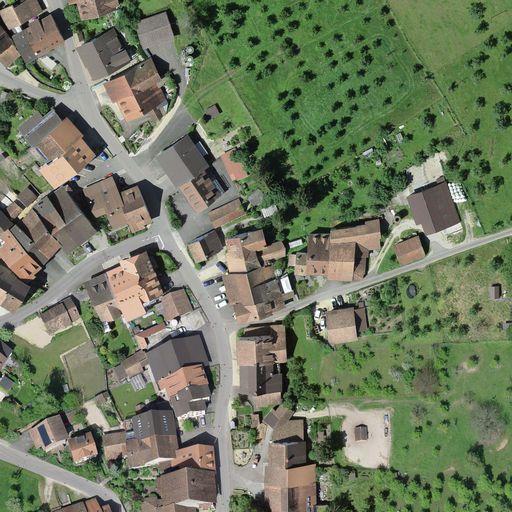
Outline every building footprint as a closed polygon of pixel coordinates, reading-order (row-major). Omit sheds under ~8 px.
[(16,4),(2,11),(11,29),(44,13),(37,0),(30,0),(17,7),(16,4)] [(83,0),(77,2),(82,21),(117,11),(116,6),(120,6),(118,0),(83,0)] [(168,14),(139,23),(146,47),(175,38),(168,14)] [(53,16),(15,35),(29,61),(67,42),(53,16)] [(0,22),(0,53),(0,54),(11,46),(14,44),(0,22)] [(107,84),(134,71),(114,30),(79,47),(99,88),(107,84)] [(11,46),(0,54),(8,65),(19,58),(11,46)] [(134,71),(107,84),(116,103),(121,100),(158,82),(162,80),(153,61),(134,71)] [(167,100),(158,82),(121,100),(130,118),(148,109),(159,104),(167,100)] [(159,104),(148,109),(153,119),(164,114),(159,104)] [(215,107),(208,111),(212,119),(220,115),(215,107)] [(20,128),(35,147),(64,120),(56,109),(45,116),(42,111),(20,128)] [(35,147),(50,163),(85,135),(68,117),(64,120),(35,147)] [(42,170),(57,187),(99,152),(85,135),(50,163),(42,170)] [(191,136),(160,156),(179,186),(183,184),(205,169),(211,166),(191,136)] [(236,150),(224,155),(235,182),(247,177),(236,150)] [(205,169),(183,184),(199,209),(222,195),(205,169)] [(119,228),(132,222),(121,196),(114,181),(87,192),(98,218),(112,213),(119,228)] [(459,221),(445,184),(410,197),(419,222),(428,225),(430,232),(459,221)] [(29,187),(20,197),(32,209),(41,200),(29,187)] [(140,187),(121,196),(132,222),(136,230),(155,222),(140,187)] [(65,188),(35,211),(65,244),(72,252),(98,230),(65,188)] [(260,188),(249,198),(257,207),(268,197),(260,188)] [(240,199),(211,212),(217,225),(246,213),(240,199)] [(15,203),(7,212),(18,222),(27,213),(15,203)] [(21,223),(51,257),(65,244),(35,211),(21,223)] [(0,234),(4,238),(14,230),(0,214),(0,234)] [(364,277),(366,249),(383,246),(379,222),(332,229),(333,235),(330,274),(364,277)] [(14,230),(43,263),(51,257),(21,223),(14,230)] [(0,241),(0,249),(28,281),(45,266),(43,263),(14,230),(4,238),(0,241)] [(218,230),(191,243),(200,260),(226,247),(218,230)] [(266,230),(229,238),(233,255),(229,255),(233,271),(273,262),(272,258),(288,255),(285,242),(269,245),(266,230)] [(311,253),(309,272),(330,274),(333,235),(313,234),(311,253)] [(419,236),(397,245),(404,264),(427,256),(419,236)] [(309,272),(311,253),(301,252),(299,271),(309,272)] [(124,263),(126,266),(141,304),(166,294),(149,253),(124,263)] [(283,308),(273,262),(233,271),(228,273),(233,299),(238,297),(243,317),(283,308)] [(32,285),(0,265),(0,298),(17,309),(32,285)] [(126,266),(109,273),(125,311),(141,304),(126,266)] [(109,273),(88,282),(104,320),(125,311),(109,273)] [(185,292),(163,301),(168,314),(163,317),(165,323),(194,311),(185,292)] [(47,315),(43,317),(52,334),(71,324),(70,322),(79,317),(72,301),(70,302),(62,306),(62,307),(47,315)] [(354,308),(329,311),(332,342),(358,339),(357,330),(355,313),(354,308)] [(355,313),(357,330),(366,329),(364,312),(355,313)] [(272,335),(241,336),(242,362),(244,362),(280,360),(288,360),(286,326),(272,326),(272,335)] [(161,327),(137,337),(141,346),(148,342),(146,337),(162,330),(161,327)] [(200,341),(150,357),(159,385),(163,384),(204,370),(209,368),(200,341)] [(0,359),(8,365),(16,354),(0,343),(0,359)] [(143,353),(123,364),(124,366),(130,377),(132,379),(142,373),(145,371),(144,369),(150,365),(143,353)] [(0,379),(10,366),(8,365),(0,359),(0,379)] [(281,388),(280,360),(244,362),(246,389),(281,388)] [(130,377),(124,366),(117,370),(123,381),(130,377)] [(204,370),(163,384),(168,401),(172,400),(210,388),(204,370)] [(149,385),(142,373),(132,379),(139,391),(149,385)] [(210,388),(172,400),(180,422),(217,410),(210,388)] [(281,388),(246,389),(250,403),(282,402),(281,388)] [(275,428),(275,443),(302,443),(302,421),(286,421),(292,412),(281,404),(265,421),(275,428)] [(67,412),(72,425),(80,422),(74,409),(67,412)] [(180,455),(173,416),(126,425),(128,434),(106,438),(111,462),(132,458),(134,469),(175,462),(181,461),(180,455)] [(61,423),(33,435),(42,455),(70,443),(61,423)] [(367,430),(357,431),(357,443),(368,442),(367,430)] [(93,437),(71,444),(78,467),(100,460),(93,437)] [(271,444),(271,465),(306,464),(305,443),(302,443),(275,443),(271,444)] [(175,462),(176,481),(217,478),(215,453),(180,455),(181,461),(175,462)] [(306,464),(271,465),(267,465),(267,511),(314,511),(313,464),(306,464)] [(176,481),(166,481),(167,499),(167,511),(190,511),(196,511),(219,510),(217,478),(176,481)] [(196,511),(190,511),(167,511),(167,499),(145,500),(145,511),(196,511)] [(110,511),(111,511),(106,511),(101,511),(98,502),(64,511),(110,511)]
